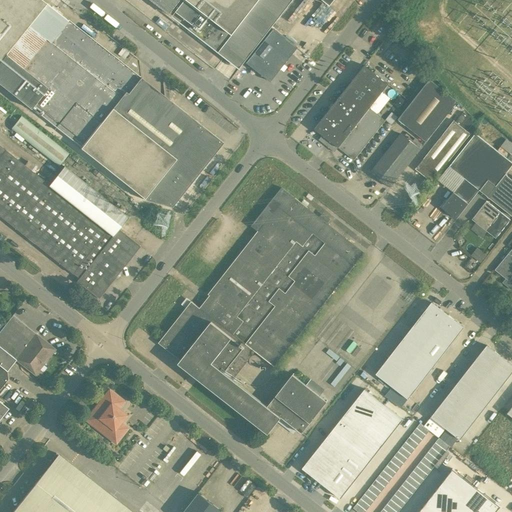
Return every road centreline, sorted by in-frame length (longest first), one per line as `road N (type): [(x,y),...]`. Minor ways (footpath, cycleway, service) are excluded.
road 1 (unclassified): [(511,331),(267,137)]
road 2 (tertiary): [(317,511),(106,344)]
road 3 (unclassified): [(106,344),(267,137)]
road 4 (unclassified): [(267,137),(95,0)]
road 5 (unclassified): [(267,137),(377,0)]
road 6 (unclassified): [(0,475),(106,344)]
road 7 (tertiary): [(106,344),(0,260)]
